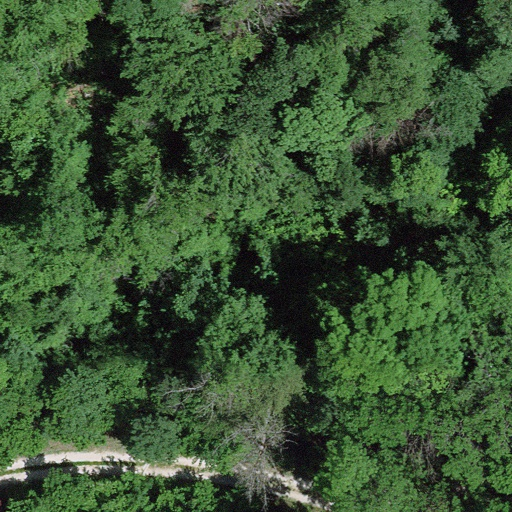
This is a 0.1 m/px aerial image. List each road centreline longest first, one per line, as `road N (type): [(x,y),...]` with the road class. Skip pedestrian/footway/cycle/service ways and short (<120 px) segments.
road 1 (track): [(444,498),(349,480),(140,462),(0,484)]
road 2 (track): [(511,450),(450,499),(396,511)]
